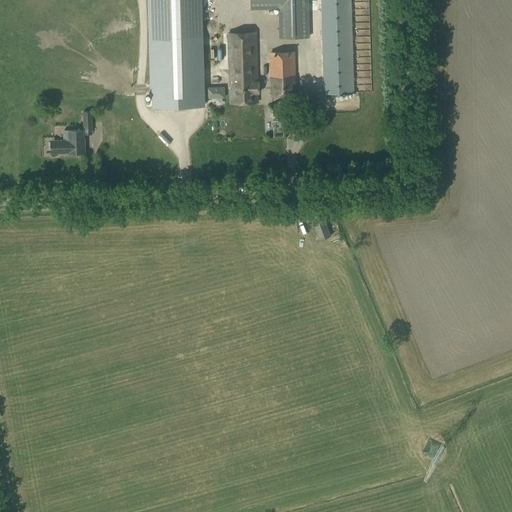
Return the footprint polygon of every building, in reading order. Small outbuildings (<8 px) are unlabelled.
[(203,105),(200,0),(150,0),(153,107),(203,105)] [(279,38),(307,37),(309,37),(308,0),(249,0),(250,9),(278,9),(279,38)] [(320,0),(323,94),(373,93),(370,0),(320,0)] [(257,82),(255,32),(227,32),(229,103),(257,102),(257,94),(258,94),(258,82),(257,82)] [(294,95),(294,51),(270,52),(270,95),(294,95)] [(224,88),(208,88),(208,98),(224,98),(224,88)] [(91,112),(83,112),(83,125),(91,125),(91,112)] [(54,154),(69,153),(69,154),(85,153),(84,140),(83,140),(83,130),(68,131),(63,131),(63,141),(54,141),(54,154)] [(324,219),(313,224),(319,240),(330,236),(324,219)]
